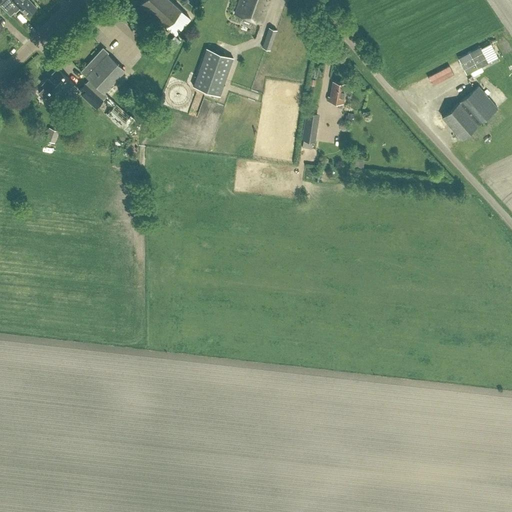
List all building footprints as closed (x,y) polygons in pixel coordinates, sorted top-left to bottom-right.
[(0,0),(0,4),(10,14),(14,10),(15,11),(19,6),(27,15),(36,6),(30,0),(0,0)] [(141,0),(140,1),(166,25),(166,24),(175,33),(190,17),(180,8),(181,8),(172,0),(141,0)] [(239,0),(235,11),(262,20),(269,0),(239,0)] [(98,9),(90,17),(103,28),(110,20),(98,9)] [(479,46),(458,57),(467,73),(488,62),(479,46)] [(125,69),(101,47),(80,70),(104,91),(125,69)] [(233,57),(207,47),(193,85),(219,94),(233,57)] [(455,56),(430,69),(438,85),(463,72),(455,56)] [(74,82),(57,66),(42,83),(45,86),(39,92),(48,101),(54,95),(59,99),(74,82)] [(347,82),(333,80),(330,95),(328,95),(327,100),(343,102),(347,82)] [(100,97),(85,82),(79,88),(83,92),(81,94),(92,105),(100,97)] [(463,102),(448,110),(461,134),(475,127),(471,120),(476,118),(479,123),(490,118),(479,96),(468,102),(471,108),(466,110),(463,102)] [(113,109),(109,114),(123,126),(127,121),(113,109)] [(319,113),(306,110),(301,138),(315,141),(319,113)] [(357,158),(357,167),(365,167),(365,158),(357,158)] [(320,169),(309,168),(308,177),(319,178),(320,169)]
